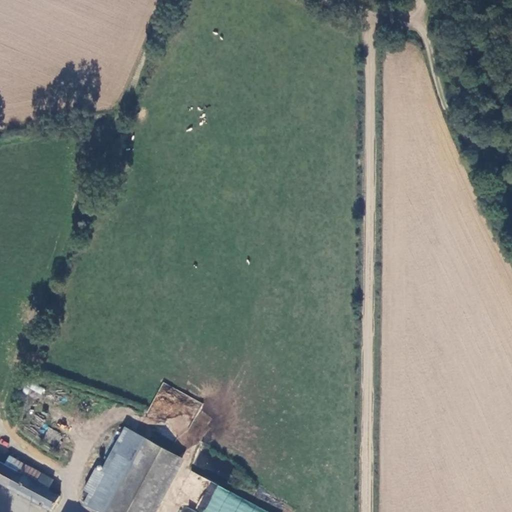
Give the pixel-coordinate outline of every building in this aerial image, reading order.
[(28,384),(26,394),(32,395),(32,392),(42,394),(43,387),(28,384)] [(173,405),(181,409),(196,417),(204,404),(171,387),(168,393),(177,398),(173,405)] [(113,511),(151,443),(133,433),(89,511),(113,511)] [(146,511),(177,457),(151,443),(113,511),(146,511)] [(18,461),(13,471),(38,484),(43,475),(18,461)] [(13,471),(0,463),(0,484),(50,511),(59,495),(48,489),(53,480),(43,475),(38,484),(13,471)] [(271,511),(209,483),(196,511),(186,507),(183,511),(271,511)]
